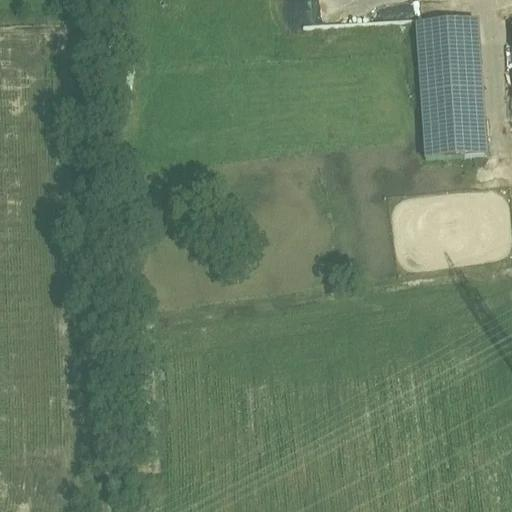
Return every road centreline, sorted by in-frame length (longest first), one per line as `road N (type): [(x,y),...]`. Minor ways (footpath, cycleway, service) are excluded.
road 1 (track): [(90,0),(108,511)]
road 2 (track): [(102,339),(511,275)]
